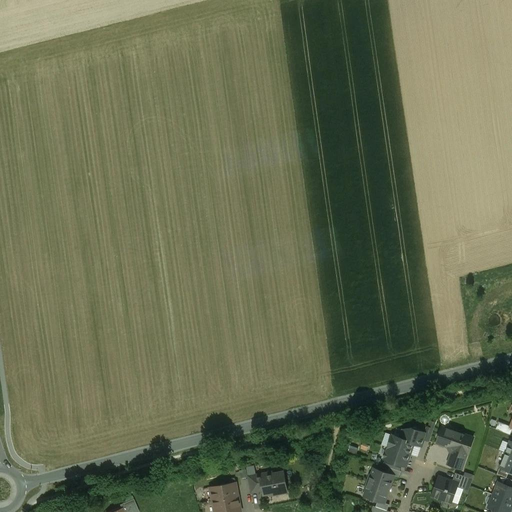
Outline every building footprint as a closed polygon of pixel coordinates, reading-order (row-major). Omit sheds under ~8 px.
[(428,427),(427,427),(426,427),(424,432),(426,433),(424,440),(429,442),(434,429),(428,427)] [(473,438),(443,427),(442,431),(440,432),(438,437),(439,440),(438,443),(451,448),(452,451),(448,464),(461,469),(467,453),(468,454),(473,438)] [(415,428),(413,429),(403,430),(400,438),(400,439),(414,444),(421,446),(424,440),(426,433),(424,432),(416,430),(415,428)] [(414,444),(400,439),(400,438),(393,435),(389,447),(410,455),(414,444)] [(410,455),(389,447),(384,459),(402,465),(406,467),(410,455)] [(511,471),(511,453),(504,451),(499,467),(511,471)] [(402,465),(385,459),(383,465),(389,467),(400,471),(402,465)] [(400,471),(389,467),(388,473),(395,475),(394,476),(399,477),(401,471),(400,471)] [(388,473),(373,468),(364,496),(378,501),(385,504),(385,503),(394,476),(395,475),(388,473)] [(283,472),(255,477),(256,487),(257,487),(262,486),(264,495),(269,494),(270,496),(276,494),(276,493),(287,491),(283,472)] [(469,478),(455,473),(452,482),(458,484),(457,487),(465,490),(469,478)] [(255,477),(248,479),(251,492),(258,491),(257,487),(256,487),(255,477)] [(444,480),(440,479),(440,478),(439,477),(435,487),(434,488),(432,492),(433,494),(433,496),(451,502),(457,487),(458,484),(452,482),(445,479),(444,480)] [(493,495),(511,502),(511,487),(505,485),(499,482),(493,495)] [(236,483),(210,488),(214,511),(240,511),(241,511),(236,483)] [(509,511),(511,507),(511,502),(493,495),(488,508),(495,510),(499,511),(509,511)] [(138,511),(133,499),(120,505),(122,509),(123,511),(138,511)] [(385,504),(378,501),(376,507),(387,511),(389,505),(385,503),(385,504)]
